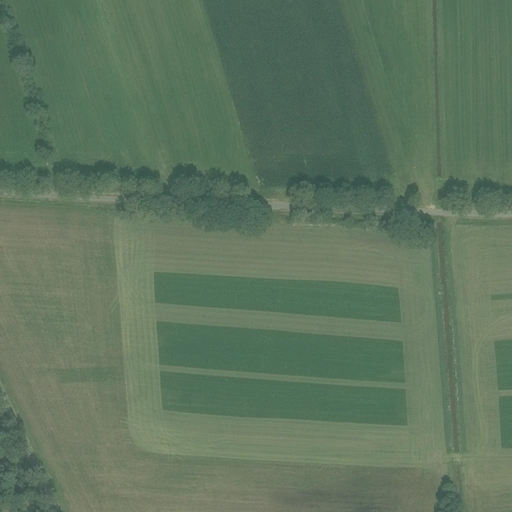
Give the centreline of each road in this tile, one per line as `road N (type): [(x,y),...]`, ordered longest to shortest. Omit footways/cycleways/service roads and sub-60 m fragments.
road 1 (unclassified): [(511,211),(0,192)]
road 2 (unclassified): [(55,511),(0,397)]
